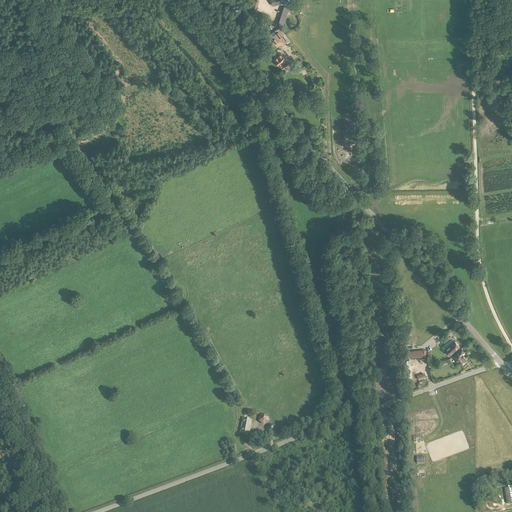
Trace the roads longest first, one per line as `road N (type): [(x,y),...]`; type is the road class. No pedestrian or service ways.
road 1 (tertiary): [(502,364),(180,0)]
road 2 (unclassified): [(98,511),(502,364)]
road 3 (track): [(251,454),(237,437),(243,411),(57,112)]
road 4 (track): [(511,350),(478,263),(471,0)]
road 5 (track): [(65,511),(0,357)]
